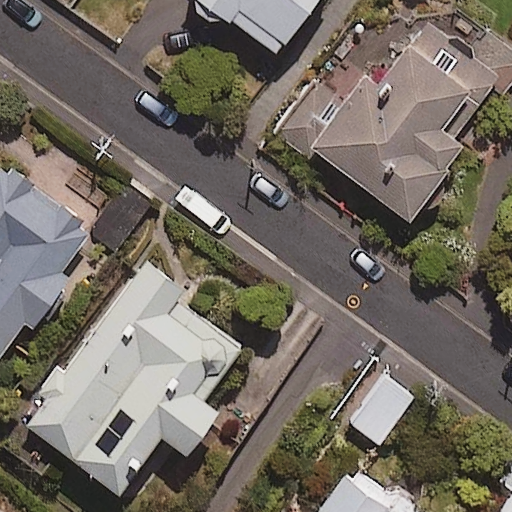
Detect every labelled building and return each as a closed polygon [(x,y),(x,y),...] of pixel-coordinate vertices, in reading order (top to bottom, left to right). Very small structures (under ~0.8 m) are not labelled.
[(230,15),(294,62),(339,0),(185,0),(222,27),(230,15)] [(476,62),(434,30),(388,93),(360,72),(346,90),(326,76),(281,136),(315,161),(321,152),(422,227),(476,154),(454,137),(481,102),(496,113),(511,92),(511,47),(496,36),(476,62)] [(97,236),(5,171),(0,178),(0,372),(34,326),(43,332),(77,283),(68,277),(97,236)] [(130,184),(96,230),(123,250),(157,204),(130,184)] [(193,294),(149,263),(33,429),(133,499),(172,442),(201,462),(231,419),(210,405),(248,350),(185,306),(193,294)] [(418,400),(374,367),(340,414),(384,446),(418,400)] [(423,511),(359,462),(319,511),(423,511)]
